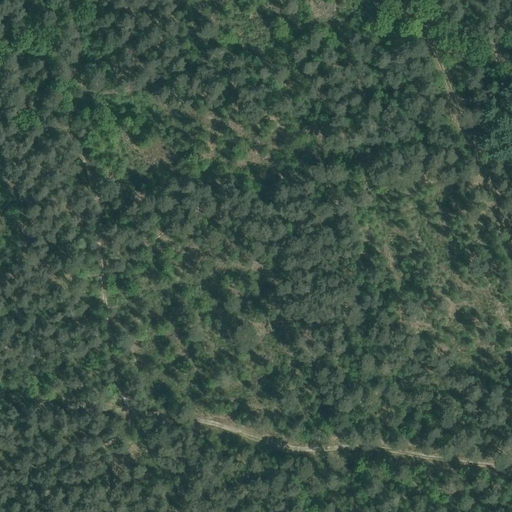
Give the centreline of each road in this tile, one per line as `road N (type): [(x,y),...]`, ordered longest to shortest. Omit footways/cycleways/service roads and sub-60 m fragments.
road 1 (track): [(511,465),(381,445),(305,448),(233,426),(121,408)]
road 2 (track): [(121,408),(83,137)]
road 3 (track): [(511,227),(416,0)]
road 4 (track): [(70,0),(83,137)]
road 5 (track): [(121,408),(0,390)]
